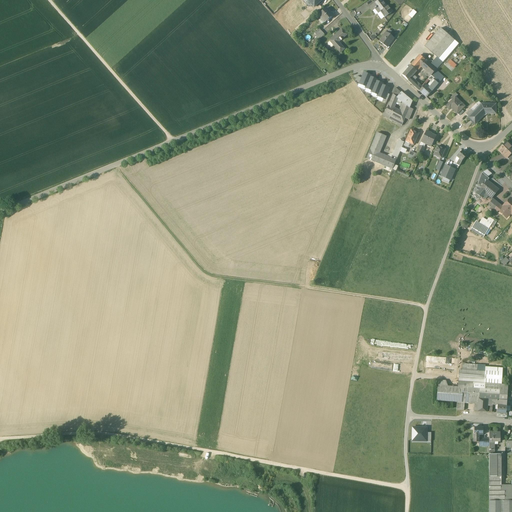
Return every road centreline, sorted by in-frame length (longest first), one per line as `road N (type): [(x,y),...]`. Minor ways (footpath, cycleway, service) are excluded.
road 1 (track): [(0,441),(102,435),(411,490)]
road 2 (unclassified): [(379,65),(355,66),(0,212)]
road 3 (track): [(117,164),(214,278),(427,305)]
road 4 (track): [(172,141),(49,0)]
road 5 (track): [(427,305),(405,450),(411,490)]
road 6 (track): [(482,154),(427,305)]
road 7 (unclassified): [(480,149),(379,65)]
